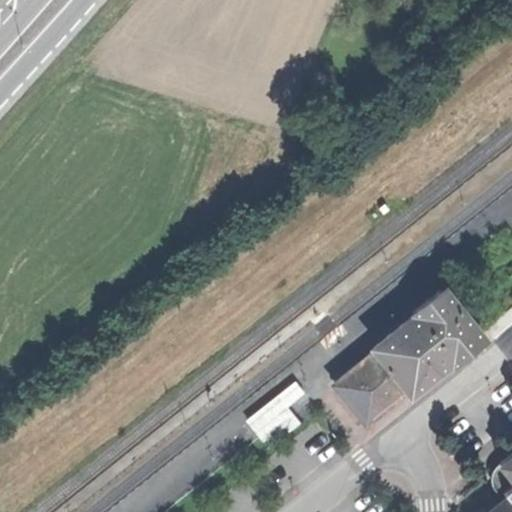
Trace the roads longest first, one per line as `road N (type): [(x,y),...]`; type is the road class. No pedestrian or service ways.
road 1 (track): [(511,37),(0,452)]
road 2 (track): [(0,391),(482,0)]
road 3 (residential): [(397,430),(511,337)]
road 4 (residential): [(303,511),(397,430)]
road 5 (secondary): [(0,92),(81,0)]
